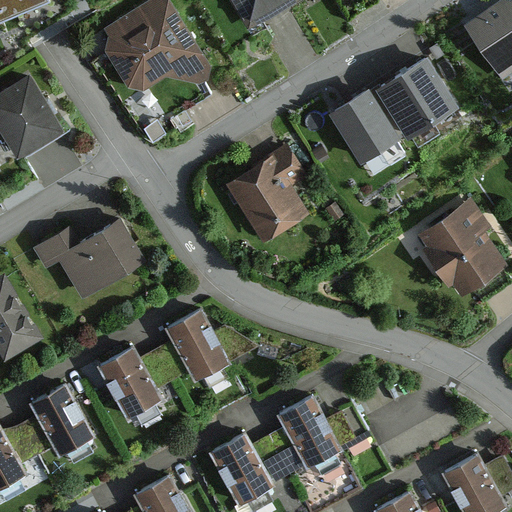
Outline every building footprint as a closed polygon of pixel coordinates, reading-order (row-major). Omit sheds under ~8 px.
[(0,0),(0,8),(18,0),(0,0)] [(212,65),(171,0),(148,0),(109,25),(109,51),(130,88),(146,90),(171,74),(201,83),(209,80),(212,65)] [(296,0),(230,0),(250,30),(296,0)] [(511,0),(502,0),(467,24),(504,79),(511,74),(511,0)] [(428,57),(376,90),(408,141),(460,108),(428,57)] [(66,128),(32,71),(0,89),(0,124),(18,156),(66,128)] [(369,89),(328,115),(361,166),(401,140),(369,89)] [(308,175),(288,142),(252,164),(254,167),(229,182),(264,240),(311,211),(294,183),(308,175)] [(490,223),(472,195),(418,231),(427,244),(423,247),(449,286),(454,282),(462,294),(509,263),(484,227),(490,223)] [(72,226),(36,246),(48,266),(64,257),(85,294),(147,259),(123,216),(80,240),(72,226)] [(0,348),(5,357),(43,335),(7,272),(0,275),(0,348)] [(230,359),(228,355),(258,340),(226,323),(214,329),(201,305),(166,324),(195,378),(230,359)] [(174,338),(140,355),(157,386),(190,368),(174,338)] [(163,397),(134,344),(98,363),(128,417),(163,397)] [(96,434),(67,380),(32,399),(61,453),(96,434)] [(328,412),(315,388),(277,408),(285,422),(307,461),(343,441),(342,438),(356,430),(342,405),(328,412)] [(419,420),(428,439),(460,424),(452,405),(419,420)] [(39,413),(6,430),(23,461),(56,443),(39,413)] [(0,488),(29,472),(0,419),(0,488)] [(285,422),(253,439),(271,472),(286,464),(290,471),(307,461),(285,422)] [(253,439),(246,426),(210,445),(240,499),(276,480),(271,472),(253,439)] [(497,511),(509,506),(503,494),(511,488),(511,468),(503,454),(486,463),(480,452),(444,472),(465,511),(497,511)] [(192,511),(171,472),(136,490),(147,511),(192,511)] [(424,511),(412,489),(378,508),(380,511),(424,511)]
